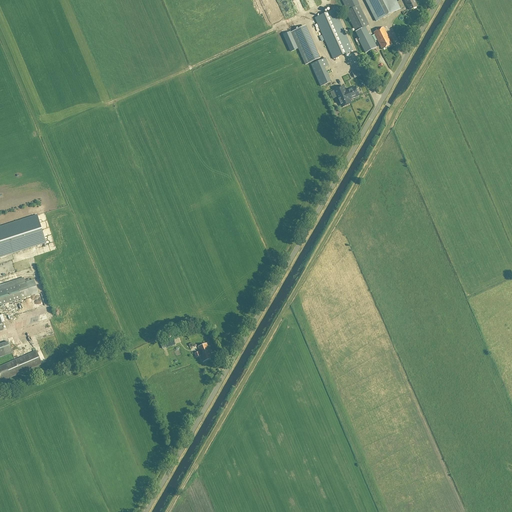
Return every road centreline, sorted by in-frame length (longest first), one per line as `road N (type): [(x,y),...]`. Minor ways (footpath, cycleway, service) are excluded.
road 1 (unclassified): [(146,511),(439,0)]
road 2 (track): [(168,511),(396,109)]
road 3 (track): [(396,109),(461,0)]
